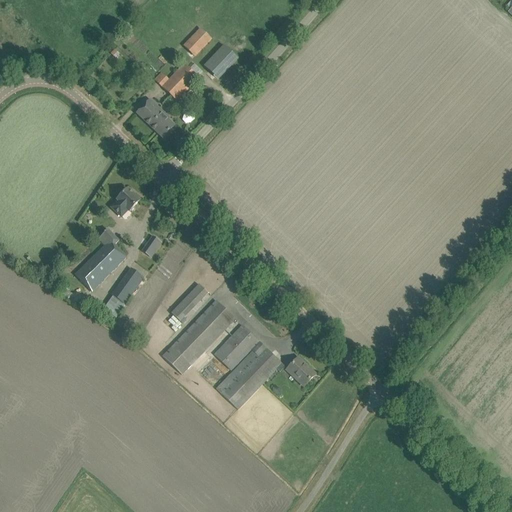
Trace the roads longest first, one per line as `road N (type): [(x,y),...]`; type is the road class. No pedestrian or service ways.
road 1 (unclassified): [(381,390),(161,178)]
road 2 (unclassified): [(161,178),(326,0)]
road 3 (unclassified): [(161,178),(60,84),(21,83),(0,98)]
road 4 (unclassified): [(505,511),(381,390)]
road 5 (residential): [(301,511),(381,390)]
